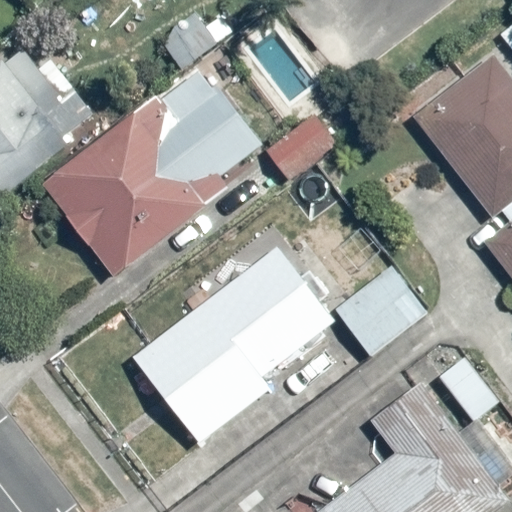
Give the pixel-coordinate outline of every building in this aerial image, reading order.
[(511,58),(495,36),(456,66),(465,77),(413,116),(489,219),(502,209),(511,222),(511,223),(484,245),(511,280),(511,58)] [(1,61),(0,62),(0,192),(67,143),(46,114),(75,93),(52,62),(39,72),(24,52),(5,66),(1,61)] [(89,205),(67,221),(112,279),(231,189),(221,177),(262,146),(211,78),(72,183),(89,205)] [(339,143),(317,114),(267,151),(289,180),(339,143)] [(334,321),(320,302),(333,292),(315,268),(302,279),(278,248),(133,361),(198,444),(269,389),(261,378),(334,321)] [(426,310),(389,265),(334,311),(371,356),(426,310)] [(501,400),(466,356),(438,378),(473,422),(501,400)] [(462,436),(423,385),(373,423),(397,455),(321,511),(497,511),(511,502),(497,483),(511,471),(511,466),(479,423),(462,436)]
